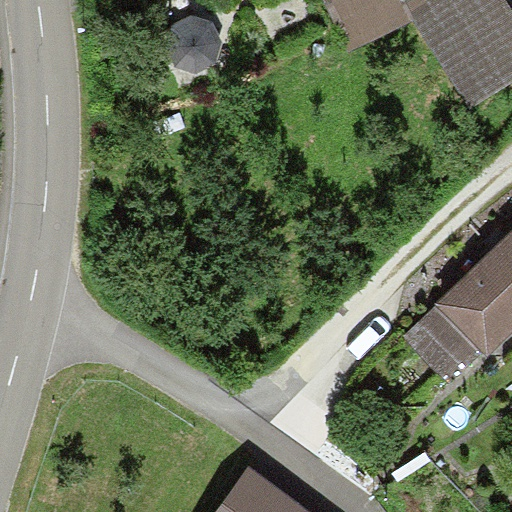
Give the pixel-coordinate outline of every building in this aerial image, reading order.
[(323,0),(350,50),(415,21),(401,0),(323,0)] [(511,15),(502,0),(401,0),(415,21),(471,107),(511,80),(511,15)] [(171,63),(187,72),(205,68),(217,54),(217,36),(205,22),(186,19),(171,28),(164,45),(171,63)] [(511,233),(502,243),(437,309),(481,352),(488,358),(511,334),(511,233)] [(451,383),(481,352),(437,309),(406,341),(451,383)] [(307,511),(258,473),(224,511),(307,511)]
